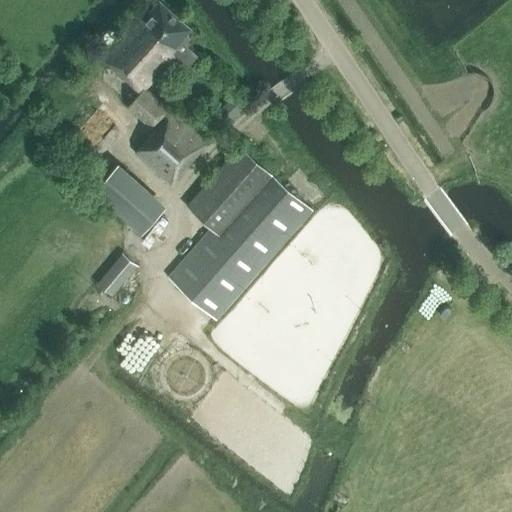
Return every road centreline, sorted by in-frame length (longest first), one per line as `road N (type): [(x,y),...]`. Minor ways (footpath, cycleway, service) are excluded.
road 1 (unclassified): [(502,277),(383,122)]
road 2 (residential): [(383,122),(303,0)]
